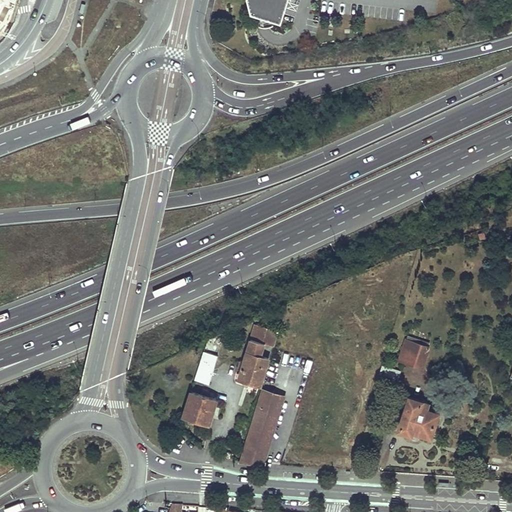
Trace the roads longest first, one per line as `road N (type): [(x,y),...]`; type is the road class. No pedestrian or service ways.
road 1 (motorway): [(511,96),(0,322)]
road 2 (motorway): [(511,70),(242,187),(0,218)]
road 3 (motorway): [(205,270),(511,133)]
road 4 (tertiary): [(126,435),(119,374),(176,132)]
road 5 (tertiary): [(139,126),(139,175),(92,386),(72,423)]
road 6 (motorway): [(0,372),(205,270)]
road 7 (motorway): [(0,354),(205,270)]
road 8 (motorway): [(384,68),(237,77),(209,57),(195,24)]
road 9 (motorway): [(384,68),(246,107),(202,91)]
road 10 (tertiary): [(336,491),(511,503)]
road 11 (motorway): [(157,0),(90,103),(64,122)]
road 12 (motorway): [(511,41),(384,68)]
road 13 (tertiary): [(207,482),(336,491)]
